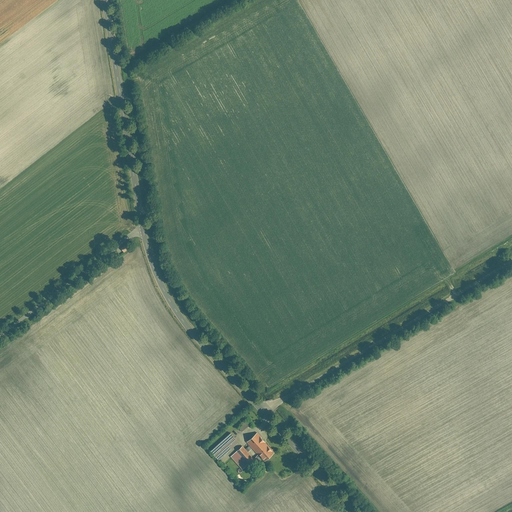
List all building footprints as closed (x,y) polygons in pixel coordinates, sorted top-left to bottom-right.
[(122,249),(125,253),(133,247),(130,243),(122,249)] [(239,427),(242,432),(251,426),(248,421),(239,427)] [(257,432),(247,441),(266,463),(276,455),(257,432)] [(213,452),(221,461),(240,444),(231,435),(213,452)] [(243,447),(236,455),(250,468),(257,460),(243,447)]
